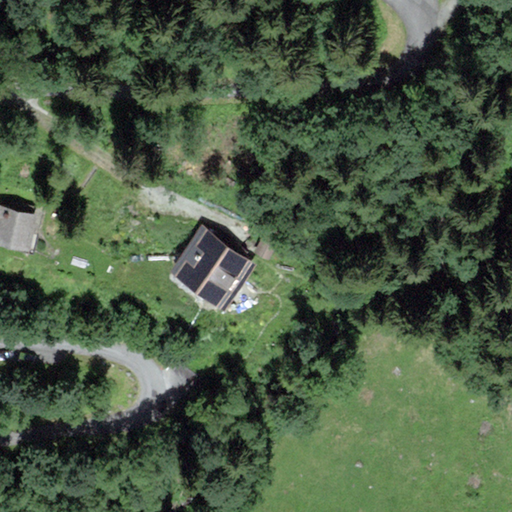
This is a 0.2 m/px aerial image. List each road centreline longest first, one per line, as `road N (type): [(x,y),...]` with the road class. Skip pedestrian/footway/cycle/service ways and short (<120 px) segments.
road 1 (residential): [(0,93),(262,91),(387,78),(406,72),(423,50),(414,18),(389,0)]
road 2 (residential): [(0,439),(134,424),(155,411),(160,394),(155,372),(127,353),(0,337)]
road 3 (track): [(233,230),(44,120),(22,92)]
